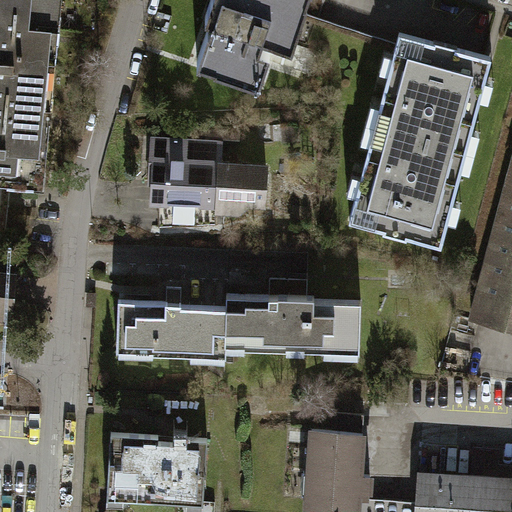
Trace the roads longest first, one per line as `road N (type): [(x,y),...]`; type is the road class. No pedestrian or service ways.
road 1 (residential): [(146,0),(88,185),(67,364)]
road 2 (residential): [(67,364),(60,511)]
